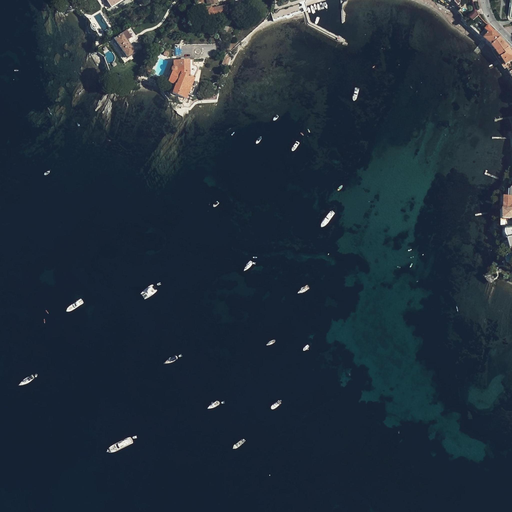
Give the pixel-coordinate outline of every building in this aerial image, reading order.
[(204,9),(205,17),(218,16),(226,14),(225,5),(204,9)] [(465,24),(469,27),(478,17),(475,13),(465,24)] [(485,43),(489,48),(499,38),(489,28),(487,30),(489,32),(487,34),(474,23),(469,28),(485,43)] [(127,41),(134,36),(129,28),(114,39),(127,58),(135,52),(129,44),(127,41)] [(137,39),(134,36),(127,41),(129,44),(137,39)] [(489,48),(505,67),(511,63),(511,62),(511,53),(509,49),(510,49),(499,38),(489,48)] [(231,60),(230,60),(225,58),(222,65),(227,68),(231,60)] [(177,97),(183,100),(185,100),(187,95),(194,97),(198,89),(191,86),(195,78),(194,78),(198,70),(196,67),(194,67),(193,65),(193,60),(174,60),(174,65),(173,66),(172,66),(171,68),(171,69),(172,71),(173,71),(169,81),(176,84),(171,95),(177,97)] [(172,92),(165,84),(162,87),(169,95),(172,92)] [(511,188),(511,190),(509,190),(509,192),(509,198),(503,198),(502,211),(501,211),(501,221),(511,220),(511,229),(503,232),(505,241),(505,243),(504,244),(502,246),(503,249),(506,250),(507,250),(507,251),(511,250),(511,188)] [(501,199),(500,202),(499,209),(501,211),(502,211),(503,198),(509,198),(509,192),(505,192),(505,197),(502,197),(501,199)]
